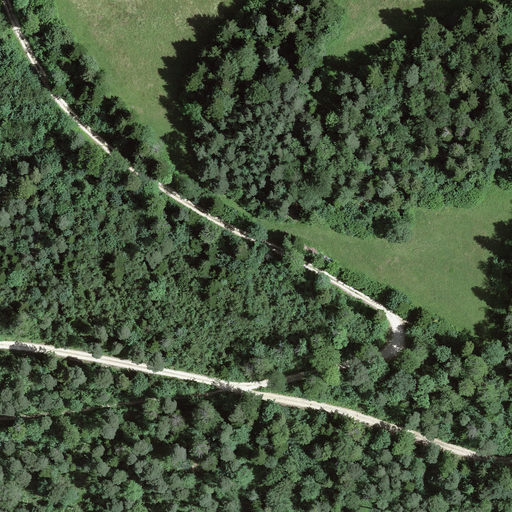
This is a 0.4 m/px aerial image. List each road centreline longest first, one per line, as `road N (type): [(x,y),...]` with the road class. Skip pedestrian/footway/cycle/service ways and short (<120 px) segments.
road 1 (track): [(8,0),(36,66),(88,131),(220,222),(385,309),(400,338),(374,358),(297,379),(0,419)]
road 2 (track): [(0,346),(346,414),(511,463)]
